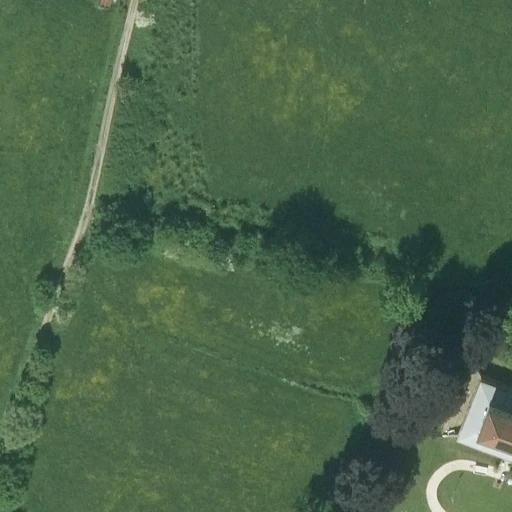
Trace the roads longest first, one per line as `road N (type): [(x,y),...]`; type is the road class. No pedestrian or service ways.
road 1 (track): [(0,458),(85,215)]
road 2 (track): [(85,215),(134,0)]
